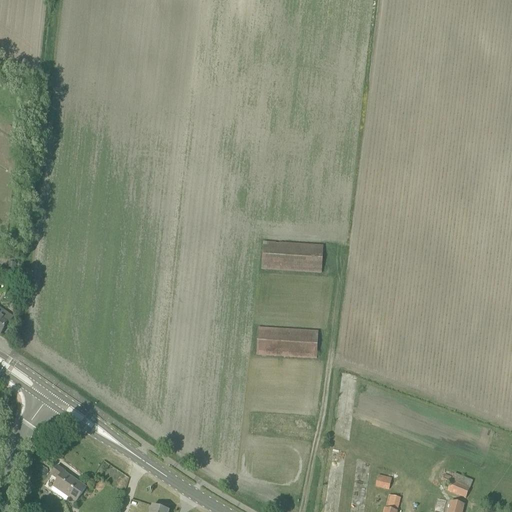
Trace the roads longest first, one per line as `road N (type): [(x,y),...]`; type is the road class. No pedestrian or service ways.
road 1 (track): [(300,511),(338,284)]
road 2 (secondary): [(230,511),(55,393)]
road 3 (secondary): [(51,407),(207,511)]
